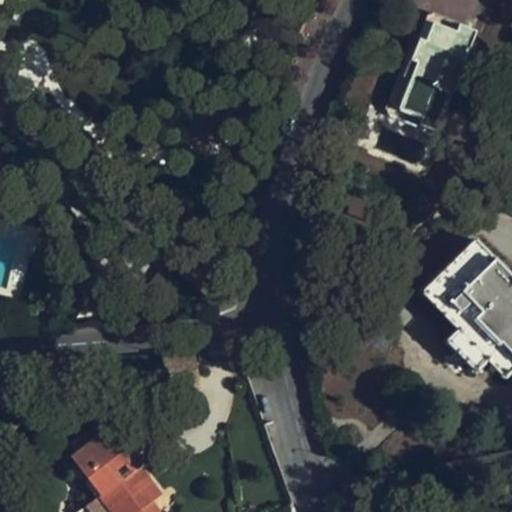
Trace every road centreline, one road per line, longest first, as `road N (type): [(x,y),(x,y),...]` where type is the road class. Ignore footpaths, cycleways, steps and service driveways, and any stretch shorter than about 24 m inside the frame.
road 1 (tertiary): [(355,0),(297,140),(270,252),(264,331)]
road 2 (residential): [(0,345),(264,331)]
road 3 (tertiary): [(264,331),(311,511)]
